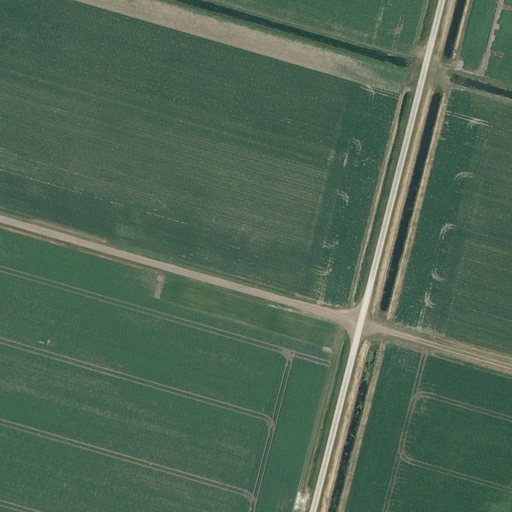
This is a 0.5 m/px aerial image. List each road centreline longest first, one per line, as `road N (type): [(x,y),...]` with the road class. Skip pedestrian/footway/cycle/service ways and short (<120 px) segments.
road 1 (unclassified): [(313,511),(442,0)]
road 2 (unknown): [(0,221),(360,326)]
